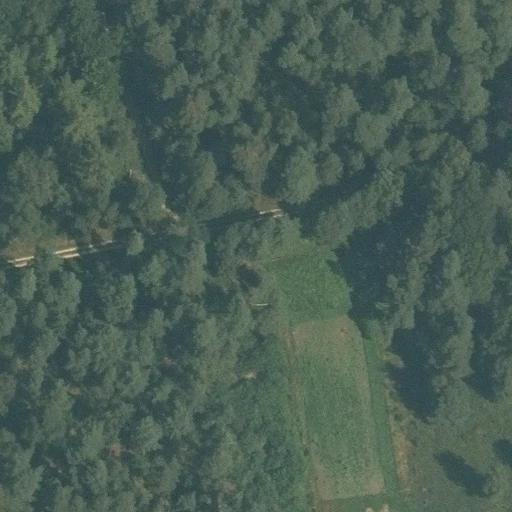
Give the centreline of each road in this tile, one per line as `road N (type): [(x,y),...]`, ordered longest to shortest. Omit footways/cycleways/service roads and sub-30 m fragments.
road 1 (track): [(511,175),(182,240)]
road 2 (track): [(79,0),(94,52),(182,240)]
road 3 (track): [(182,240),(0,274)]
